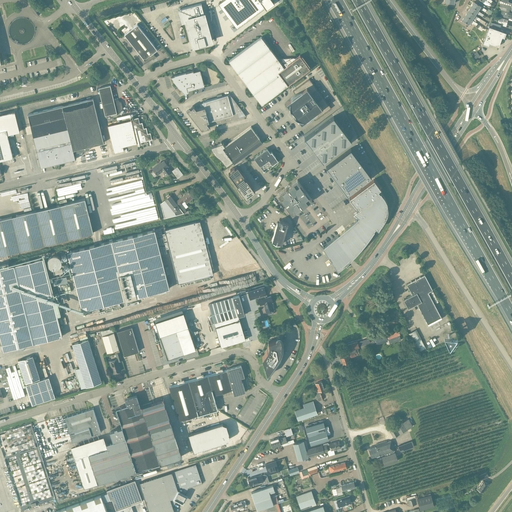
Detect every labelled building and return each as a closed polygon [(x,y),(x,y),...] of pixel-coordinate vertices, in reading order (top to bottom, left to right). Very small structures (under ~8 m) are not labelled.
[(266,9),(274,2),(272,0),(222,0),(218,3),(237,28),(265,7),(266,9)] [(472,0),(470,5),(477,9),(480,5),(472,0)] [(499,2),(497,8),(498,8),(503,9),(501,15),(501,16),(502,16),(504,16),(508,17),(511,18),(511,10),(509,10),(510,5),(499,2)] [(194,46),(211,41),(201,3),(178,9),(181,20),(186,19),(194,46)] [(470,5),(467,9),(474,14),(477,9),(470,5)] [(467,9),(464,13),(471,18),(474,14),(467,9)] [(504,22),(503,25),(506,26),(511,27),(511,21),(508,20),(508,19),(505,18),(504,22)] [(138,56),(143,63),(145,63),(153,58),(152,58),(155,56),(153,53),(157,49),(137,24),(124,34),(140,54),(138,56)] [(506,32),(489,26),(483,43),(488,45),(489,42),(496,44),(498,43),(501,36),(504,37),(506,32)] [(284,67),(271,49),(261,37),(229,61),(262,104),(310,68),(300,55),(284,67)] [(171,76),(185,94),(189,90),(188,90),(204,85),(200,70),(193,71),(193,70),(171,76)] [(293,91),(295,94),(293,95),(292,97),(290,99),(290,101),(289,103),(289,106),(289,108),(290,110),(291,110),(296,116),(295,117),(297,118),(299,119),(301,119),(304,120),(306,119),(308,119),(310,118),(312,117),(315,120),(331,107),(309,78),(293,91)] [(98,88),(100,93),(105,115),(120,112),(123,108),(121,102),(118,100),(114,100),(110,85),(98,88)] [(230,94),(213,99),(203,102),(204,106),(196,109),(194,106),(187,111),(202,130),(210,128),(210,127),(246,116),(230,94)] [(64,105),(63,105),(63,106),(74,153),(76,153),(78,152),(77,153),(83,151),(90,149),(89,146),(104,142),(93,98),(76,102),(64,105)] [(63,106),(28,114),(41,168),(75,159),(74,153),(63,106)] [(0,160),(13,157),(7,134),(20,131),(15,110),(0,114),(0,160)] [(333,116),(304,138),(305,139),(306,138),(323,161),(322,161),(322,162),(351,140),(351,139),(350,140),(333,118),(334,117),(333,116)] [(131,120),(108,126),(114,153),(124,151),(123,147),(137,144),(136,143),(151,139),(150,133),(147,134),(146,128),(143,129),(142,123),(139,124),(138,118),(131,120)] [(263,142),(251,126),(225,146),(223,143),(224,143),(224,142),(211,147),(212,149),(213,152),(216,155),(219,157),(222,160),(226,166),(233,161),(234,163),(263,142)] [(264,171),(278,160),(272,152),(270,152),(267,148),(254,157),(264,171)] [(351,148),(326,167),(327,167),(347,193),(346,194),(347,194),(371,176),(371,175),(370,176),(351,149),(351,148)] [(152,168),(157,175),(162,172),(166,176),(172,172),(168,167),(169,166),(164,160),(161,162),(161,161),(152,168)] [(255,190),(241,171),(238,167),(235,169),(233,167),(230,170),(232,172),(229,174),(246,197),(255,190)] [(139,169),(103,175),(105,186),(128,182),(128,181),(137,179),(138,181),(141,181),(139,169)] [(374,179),(349,198),(356,207),(357,206),(359,209),(356,210),(357,211),(357,214),(357,215),(359,217),(357,219),(356,219),(357,220),(324,247),(323,246),(338,270),(338,269),(343,265),(346,262),(350,258),(354,254),(361,247),(363,244),(366,240),(369,237),(371,233),(373,230),(374,230),(373,229),(375,227),(378,229),(379,228),(378,228),(384,219),(386,213),(387,208),(386,202),(384,198),(380,193),(381,193),(381,192),(380,193),(378,190),(381,188),(374,179)] [(291,185),(291,184),(285,189),(278,194),(283,201),(287,206),(292,213),(299,208),(305,204),(312,199),(306,192),(307,192),(303,187),(302,187),(297,180),(291,185)] [(132,223),(158,221),(156,195),(151,191),(146,191),(146,190),(143,187),(141,190),(141,191),(138,189),(136,192),(134,192),(134,194),(129,194),(129,191),(126,194),(121,195),(121,200),(136,199),(136,201),(132,206),(120,207),(121,213),(123,215),(134,214),(129,219),(127,219),(127,223),(132,223)] [(8,202),(9,208),(30,203),(28,192),(19,194),(18,189),(5,192),(6,198),(1,199),(2,204),(8,202)] [(164,218),(183,213),(186,212),(186,210),(184,208),(181,204),(185,201),(186,202),(193,197),(188,192),(182,196),(175,202),(170,195),(165,199),(160,203),(164,218)] [(0,255),(93,233),(85,198),(0,219),(0,255)] [(277,222),(272,241),(273,242),(274,243),(275,244),(277,244),(279,244),(280,244),(282,244),(288,222),(280,220),(279,222),(277,222)] [(205,240),(200,221),(164,229),(178,283),(213,274),(212,269),(214,269),(207,239),(205,240)] [(154,230),(124,238),(68,252),(82,310),(169,288),(154,230)] [(225,257),(227,261),(229,259),(230,262),(238,257),(234,251),(225,257)] [(0,268),(0,336),(3,350),(63,336),(43,258),(0,268)] [(195,297),(257,284),(255,274),(193,287),(195,297)] [(429,325),(442,318),(428,292),(433,289),(425,274),(407,284),(412,294),(404,299),(408,308),(417,303),(429,325)] [(264,287),(248,292),(250,299),(258,297),(259,298),(258,298),(260,304),(264,303),(266,312),(267,312),(268,314),(269,315),(273,314),(274,312),(273,310),(274,310),(272,302),(271,296),(267,297),(266,294),(264,287)] [(233,297),(222,300),(208,304),(210,311),(214,324),(221,347),(245,340),(245,339),(247,339),(244,331),(243,332),(239,316),(245,315),(239,295),(233,297)] [(370,311),(372,306),(374,307),(377,302),(368,298),(363,308),(370,311)] [(155,321),(160,335),(167,359),(196,349),(188,326),(183,312),(174,315),(173,313),(170,314),(171,316),(155,321)] [(119,318),(101,322),(101,320),(75,325),(77,331),(120,322),(119,318)] [(132,327),(117,331),(124,355),(139,351),(132,327)] [(102,335),(107,353),(119,349),(114,332),(112,328),(101,331),(102,335)] [(416,330),(409,333),(414,342),(421,339),(416,330)] [(284,344),(284,340),(282,340),(281,338),(281,337),(280,336),(278,336),(277,336),(277,337),(277,339),(268,341),(269,342),(269,345),(268,348),(267,350),(262,357),(268,375),(279,359),(281,356),(282,353),(283,350),(284,347),(284,344)] [(80,368),(86,387),(102,382),(88,339),(72,344),(80,368)] [(357,342),(352,344),(346,345),(348,351),(347,351),(348,355),(341,357),(343,364),(349,362),(348,358),(356,356),(356,355),(360,354),(357,348),(359,347),(357,342)] [(115,354),(117,359),(109,361),(113,373),(121,371),(118,362),(122,360),(120,352),(115,354)] [(18,360),(25,383),(26,383),(26,384),(32,404),(55,397),(49,377),(40,380),(39,379),(40,378),(33,355),(18,360)] [(177,381),(178,384),(169,387),(179,421),(218,409),(213,395),(232,389),(234,395),(245,392),(242,381),(244,381),(244,379),(244,377),(244,376),(241,365),(226,369),(227,370),(223,371),(222,368),(215,370),(216,373),(204,376),(203,374),(196,376),(197,378),(185,382),(184,379),(177,381)] [(81,389),(86,387),(80,368),(75,369),(81,389)] [(8,379),(9,385),(12,384),(13,389),(11,390),(13,400),(21,398),(15,377),(8,379)] [(316,394),(318,399),(319,401),(324,399),(321,390),(324,389),(322,381),(316,383),(318,391),(317,391),(317,394),(316,394)] [(127,405),(116,408),(122,427),(119,428),(129,458),(134,473),(183,456),(163,398),(140,406),(137,394),(125,398),(127,405)] [(314,404),(295,411),(298,420),(317,414),(314,404)] [(65,417),(70,433),(72,441),(92,435),(101,432),(93,408),(65,417)] [(408,418),(395,426),(389,429),(393,437),(400,433),(413,426),(408,418)] [(323,422),(306,427),(308,436),(329,430),(328,426),(325,427),(323,422)] [(22,468),(43,462),(32,423),(21,426),(23,433),(19,434),(19,437),(12,439),(13,441),(4,444),(8,460),(10,459),(11,464),(13,463),(15,470),(22,468)] [(222,423),(188,434),(194,451),(226,441),(226,440),(228,440),(230,437),(229,433),(226,424),(222,423)] [(103,436),(71,447),(84,488),(97,483),(98,484),(120,476),(133,472),(119,428),(117,429),(117,427),(114,428),(115,430),(110,431),(113,441),(106,444),(103,436)] [(291,428),(284,430),(286,436),(293,434),(291,428)] [(329,430),(308,436),(311,445),(329,440),(327,435),(330,434),(329,430)] [(278,438),(270,441),(272,447),(281,444),(282,444),(283,446),(288,445),(285,437),(279,439),(278,438)] [(306,440),(293,443),(293,444),(297,460),(308,457),(306,449),(309,449),(306,440)] [(372,457),(376,456),(377,457),(385,454),(385,455),(381,457),(384,465),(398,460),(395,452),(394,452),(394,451),(395,451),(391,441),(387,442),(387,440),(376,444),(376,445),(369,448),(372,457)] [(309,449),(306,449),(308,457),(324,452),(328,450),(328,449),(331,448),(331,449),(331,450),(334,450),(336,450),(336,449),(341,448),(341,447),(342,446),(341,444),(340,444),(339,441),(329,444),(328,444),(328,443),(323,444),(323,445),(322,446),(322,445),(309,449)] [(414,447),(412,441),(397,446),(398,449),(401,452),(414,447)] [(266,464),(267,468),(269,474),(279,471),(277,465),(275,461),(266,464)] [(333,471),(347,468),(345,462),(331,466),(329,467),(330,472),(333,471)] [(172,472),(158,476),(139,482),(148,511),(174,511),(173,507),(177,499),(182,501),(186,495),(184,494),(188,488),(196,485),(197,483),(199,482),(199,480),(200,477),(196,464),(172,472)] [(307,470),(308,471),(310,476),(319,472),(317,466),(307,470)] [(487,472),(476,477),(478,481),(489,477),(487,472)] [(248,479),(247,480),(248,483),(249,483),(250,485),(259,483),(259,482),(264,481),(262,475),(257,477),(257,476),(248,479)] [(110,500),(112,499),(116,510),(116,511),(133,511),(131,505),(142,501),(135,480),(107,490),(110,500)] [(483,492),(488,485),(482,480),(477,488),(483,492)] [(342,487),(336,489),(337,493),(337,494),(338,496),(342,494),(342,491),(355,487),(354,482),(341,485),(342,487)] [(275,491),(273,485),(251,492),(251,491),(251,492),(257,510),(274,505),(269,493),(275,491)] [(311,490),(296,496),(301,510),(316,505),(316,503),(311,490)] [(417,498),(420,510),(434,506),(431,494),(430,493),(428,494),(428,495),(417,498)] [(107,511),(101,495),(69,506),(53,511),(107,511)] [(349,495),(336,500),(339,508),(344,506),(345,507),(347,506),(348,505),(351,503),(349,495)] [(406,498),(407,500),(409,506),(417,504),(415,498),(415,496),(406,498)] [(245,501),(242,501),(230,505),(232,511),(246,506),(245,501)]
